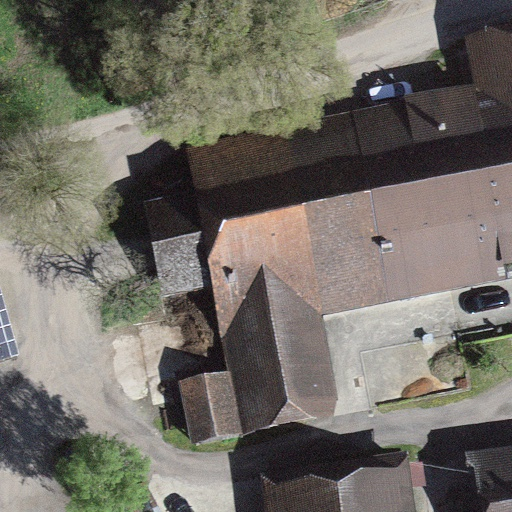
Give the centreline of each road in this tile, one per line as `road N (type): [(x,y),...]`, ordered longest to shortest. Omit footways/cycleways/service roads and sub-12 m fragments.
road 1 (unclassified): [(511,8),(0,163)]
road 2 (track): [(262,0),(388,48)]
